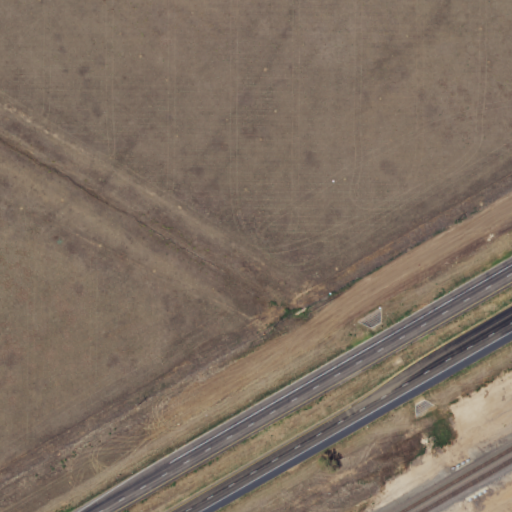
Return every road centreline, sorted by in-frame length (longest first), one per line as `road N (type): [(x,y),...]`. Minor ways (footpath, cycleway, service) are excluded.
road 1 (trunk): [(511,273),(101,511)]
road 2 (trunk): [(188,511),(511,323)]
